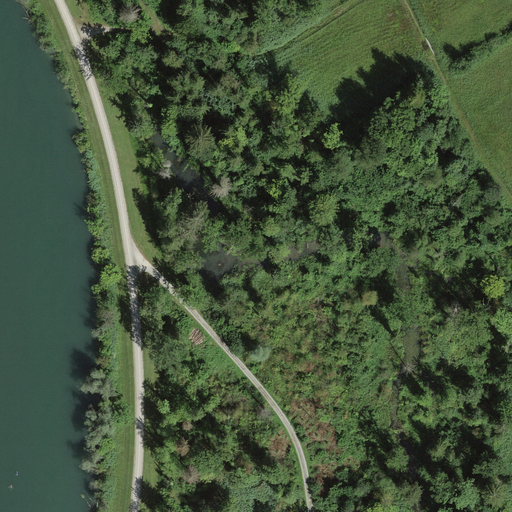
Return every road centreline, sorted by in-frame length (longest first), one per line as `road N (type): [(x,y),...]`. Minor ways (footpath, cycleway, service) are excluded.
road 1 (track): [(57,0),(105,138),(131,251),(138,396),(132,511)]
road 2 (track): [(315,511),(283,413),(204,314),(131,251)]
road 3 (track): [(511,197),(402,0)]
